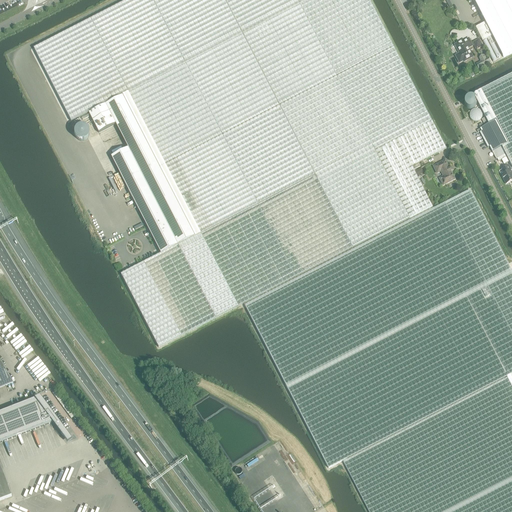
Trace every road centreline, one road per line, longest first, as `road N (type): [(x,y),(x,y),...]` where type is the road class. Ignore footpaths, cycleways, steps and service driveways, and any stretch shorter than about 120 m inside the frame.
road 1 (motorway): [(209,511),(0,218)]
road 2 (motorway): [(0,246),(184,511)]
road 3 (unclassified): [(511,225),(396,0)]
road 4 (unknown): [(113,484),(85,453),(38,463),(20,477),(25,511)]
